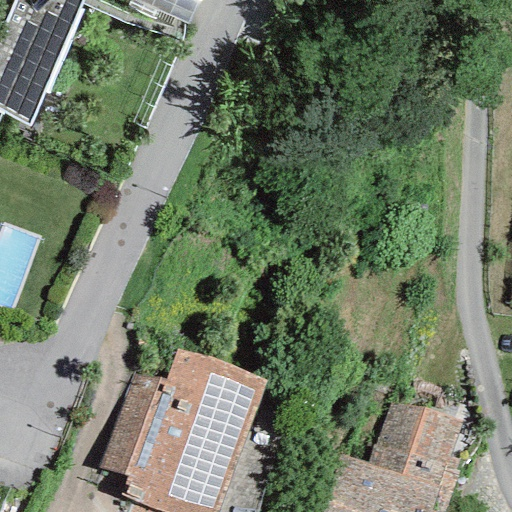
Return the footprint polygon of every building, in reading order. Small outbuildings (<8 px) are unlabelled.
[(81,0),(14,0),(0,35),(0,112),(29,125),(81,0)] [(136,0),(186,23),(196,0),(136,0)] [(217,511),(265,382),(175,349),(164,380),(133,369),(98,465),(124,475),(116,497),(130,502),(156,511),(217,511)] [(459,423),(390,400),(368,464),(340,454),(320,511),(442,511),(460,462),(447,458),(459,423)] [(156,511),(130,502),(126,511),(156,511)]
